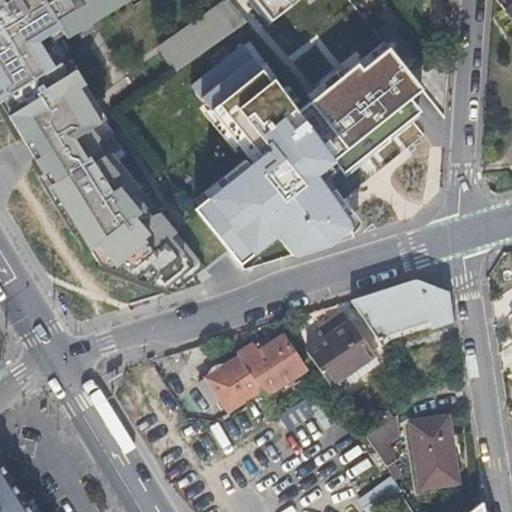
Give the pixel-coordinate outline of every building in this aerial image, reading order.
[(0,0),(0,97),(7,94),(15,108),(7,113),(25,141),(86,103),(76,87),(84,83),(75,68),(67,73),(50,45),(57,41),(50,31),(73,17),(79,27),(123,0),(0,0)] [(163,50),(177,71),(179,69),(251,20),(233,0),(163,50)] [(395,18),(379,29),(411,74),(427,63),(395,18)] [(304,80),(330,60),(307,31),(281,51),(304,80)] [(336,59),(290,91),(318,131),(364,98),(336,59)] [(216,97),(244,132),(258,122),(279,149),(303,130),(255,67),(216,97)] [(123,113),(143,139),(198,96),(178,70),(123,113)] [(86,103),(90,100),(94,98),(84,83),(76,87),(86,103)] [(7,94),(0,97),(0,100),(7,113),(15,108),(7,94)] [(399,98),(385,108),(409,141),(423,131),(399,98)] [(25,141),(35,159),(73,135),(81,147),(94,138),(91,133),(106,124),(90,100),(86,103),(25,141)] [(178,134),(188,155),(178,160),(192,191),(245,167),(221,115),(178,134)] [(73,135),(35,159),(97,259),(105,255),(113,268),(168,287),(199,261),(205,268),(228,250),(195,209),(171,228),(115,160),(125,152),(106,124),(91,133),(94,138),(81,147),(73,135)] [(371,152),(327,186),(331,191),(354,173),(365,188),(386,172),(371,152)] [(363,191),(355,178),(332,192),(358,233),(413,198),(395,171),(363,191)] [(310,202),(290,215),(307,242),(327,229),(310,202)] [(413,280),(350,300),(376,339),(387,331),(429,318),(433,327),(453,321),(448,293),(413,280)] [(306,351),(325,380),(329,386),(373,356),(350,322),(306,351)] [(259,389),(264,396),(304,370),(281,336),(256,352),(251,345),(237,354),(238,357),(259,389)] [(259,389),(238,357),(207,377),(220,397),(228,409),(259,389)] [(211,403),(220,397),(207,377),(198,383),(211,403)] [(323,388),(305,400),(323,429),(343,416),(323,388)] [(364,438),(375,453),(398,437),(396,416),(364,438)] [(446,416),(407,422),(417,489),(457,483),(446,416)] [(0,511),(31,511),(10,478),(0,462),(0,511)]
